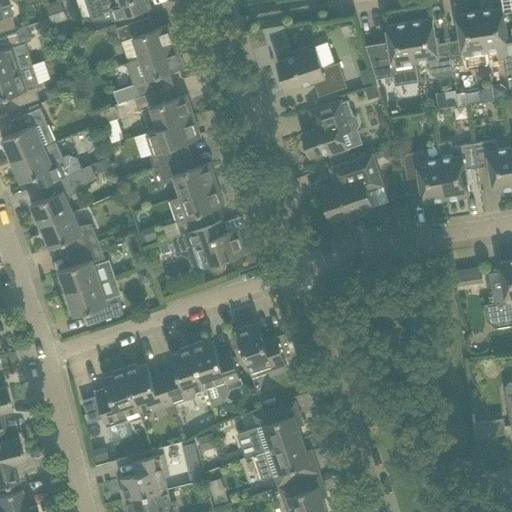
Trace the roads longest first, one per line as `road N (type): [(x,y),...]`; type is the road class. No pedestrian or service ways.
road 1 (residential): [(295,267),(205,0)]
road 2 (residential): [(42,357),(295,267)]
road 3 (residential): [(382,511),(295,267)]
road 4 (residential): [(295,267),(348,250),(511,225)]
road 5 (residential): [(82,511),(42,357)]
road 6 (residential): [(42,357),(0,230)]
